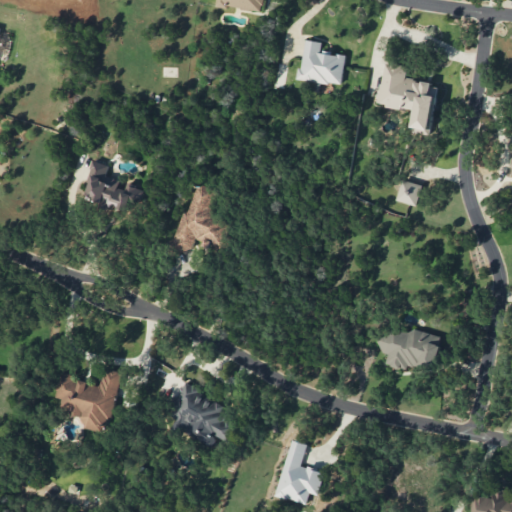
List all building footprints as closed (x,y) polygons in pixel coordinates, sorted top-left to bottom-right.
[(263,0),(219,0),(218,6),(262,10),(263,0)] [(347,55),(322,51),(323,42),(306,39),(300,79),(342,85),(347,55)] [(432,130),(438,84),(407,79),(409,66),(385,62),(379,104),(417,110),(415,127),(432,130)] [(145,188),(124,182),(125,181),(106,176),(110,164),(96,160),(85,196),(139,212),(145,188)] [(417,206),(424,185),(404,179),(397,200),(417,206)] [(219,190),(199,184),(191,213),(184,211),(174,244),(192,249),(197,234),(214,239),(212,246),(221,249),(230,219),(212,214),(219,190)] [(442,339),(386,325),(379,351),(389,354),(387,364),(409,370),(411,362),(435,368),(442,339)] [(122,371),(106,369),(103,383),(61,376),(57,398),(64,399),(62,410),(85,414),(83,427),(106,431),(107,421),(114,422),(122,371)] [(186,384),(167,422),(216,446),(221,437),(230,441),(238,425),(223,417),(228,406),(186,384)] [(277,496),(308,503),(310,493),(319,495),(325,471),(302,466),(308,443),(291,439),(277,496)] [(511,511),(511,494),(495,492),(494,497),(477,494),(473,511),(511,511)]
